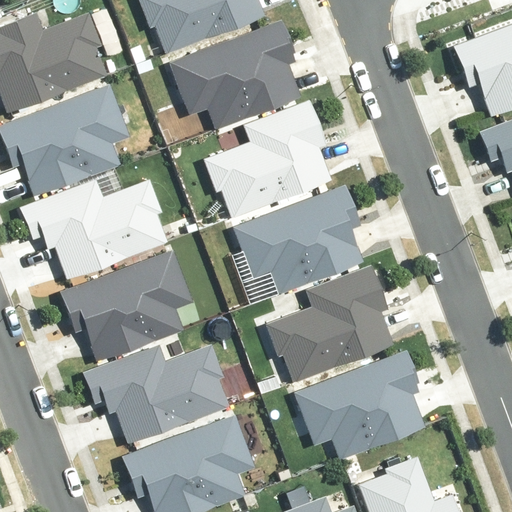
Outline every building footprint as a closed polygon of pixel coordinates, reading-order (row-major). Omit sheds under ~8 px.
[(141,0),(149,19),(155,17),(165,43),(261,5),(258,0),(141,0)] [(31,12),(0,24),(0,92),(5,106),(103,67),(92,41),(97,37),(85,6),(36,25),(31,12)] [(511,11),(444,39),(462,86),(474,82),(484,106),(511,94),(511,11)] [(275,13),(166,53),(185,105),(202,99),(209,119),(296,87),(284,53),(289,51),(275,13)] [(109,75),(0,117),(0,133),(8,153),(17,149),(31,187),(113,156),(106,139),(130,129),(109,75)] [(250,135),(204,153),(217,187),(223,184),(233,210),(329,173),(315,137),(324,134),(310,96),(245,122),(250,135)] [(511,111),(478,125),(491,160),(509,153),(511,161),(511,111)] [(85,175),(22,200),(36,235),(45,231),(60,269),(157,230),(147,204),(152,199),(139,168),(90,188),(85,175)] [(338,177),(229,216),(248,268),(265,262),(272,282),(359,250),(347,217),(352,215),(338,177)] [(170,242),(56,286),(69,319),(78,316),(93,354),(174,322),(167,305),(191,296),(170,242)] [(305,299),(259,317),(272,351),(278,349),(288,374),(384,337),(370,301),(379,298),(364,261),(300,286),(305,299)] [(148,342),(85,368),(99,403),(108,399),(123,437),(220,397),(210,371),(215,367),(202,336),(153,355),(148,342)] [(400,345),(292,385),(311,437),(328,431),(335,451),(422,419),(409,385),(414,383),(400,345)] [(233,404),(120,449),(133,482),(141,478),(154,511),(167,511),(238,484),(231,467),(255,458),(233,404)] [(461,511),(452,488),(434,494),(417,448),(353,471),(367,511),(461,511)] [(319,486),(263,509),(264,511),(356,511),(350,495),(326,505),(319,486)]
